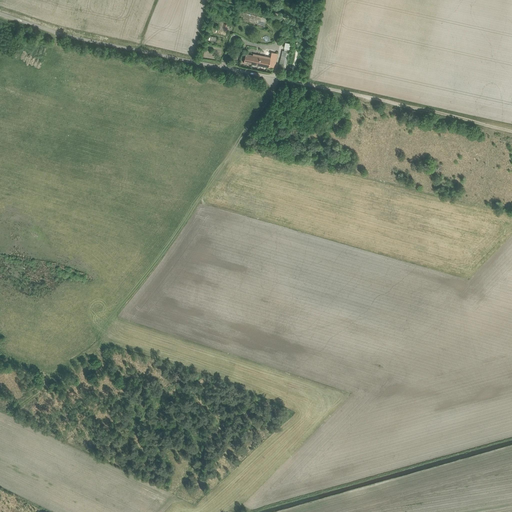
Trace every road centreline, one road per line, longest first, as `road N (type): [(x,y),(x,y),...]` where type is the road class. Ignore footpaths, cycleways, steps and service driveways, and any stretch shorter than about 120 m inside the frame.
road 1 (unclassified): [(277,78),(82,39),(0,13)]
road 2 (track): [(0,357),(56,376),(95,354),(195,435),(199,448),(186,469)]
road 3 (track): [(511,132),(277,78)]
